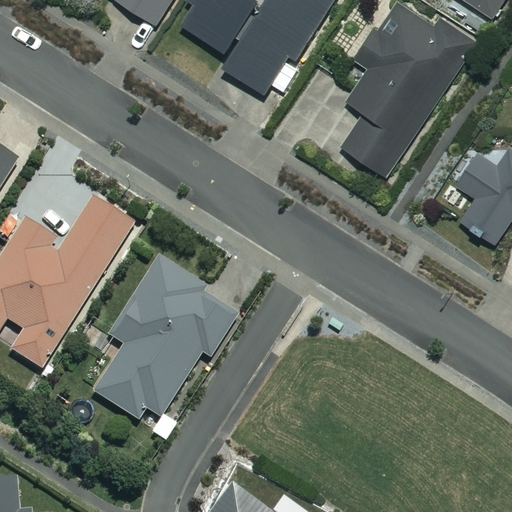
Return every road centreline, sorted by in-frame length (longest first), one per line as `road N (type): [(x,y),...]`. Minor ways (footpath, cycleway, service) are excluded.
road 1 (residential): [(315,246),(0,48)]
road 2 (residential): [(315,246),(176,465),(160,511)]
road 3 (residential): [(511,372),(315,246)]
